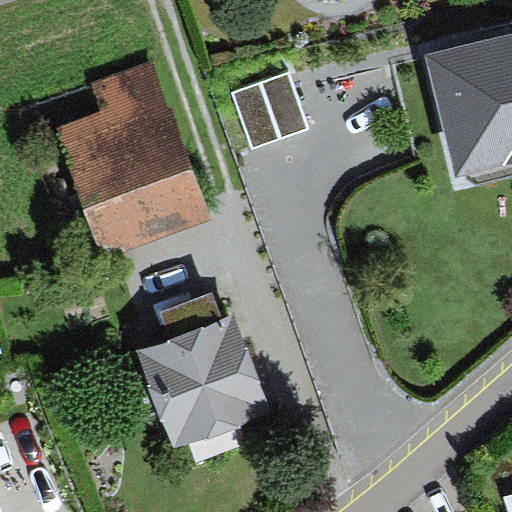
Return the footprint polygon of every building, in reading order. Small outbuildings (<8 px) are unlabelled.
[(511,19),(427,39),(456,162),(464,160),(511,148),(511,19)] [(99,101),(60,115),(106,244),(214,206),(174,94),(169,95),(154,55),(91,78),(99,101)] [(289,65),(231,86),(253,146),(310,126),(289,65)] [(511,148),(464,160),(465,169),(478,177),(511,169),(511,148)] [(172,324),(137,337),(175,435),(273,397),(235,300),(223,304),(213,278),(162,298),(172,324)] [(8,511),(0,491),(0,511),(8,511)]
